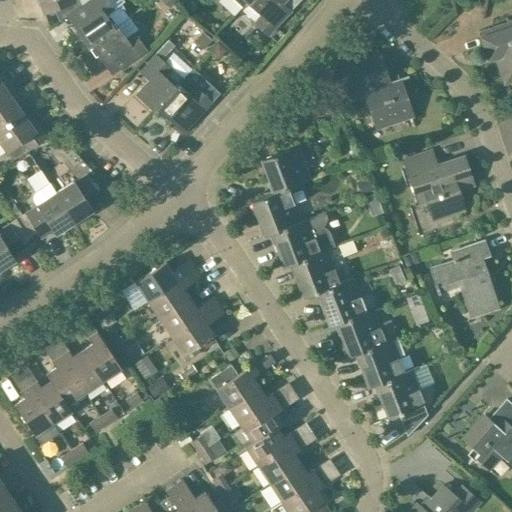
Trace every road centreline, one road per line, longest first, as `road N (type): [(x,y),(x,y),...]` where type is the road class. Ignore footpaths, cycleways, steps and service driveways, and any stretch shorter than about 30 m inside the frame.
road 1 (residential): [(369,511),(375,481),(365,454),(221,235),(171,198)]
road 2 (residential): [(171,198),(343,0)]
road 3 (residential): [(511,192),(488,111),(452,68),(364,0)]
road 4 (residential): [(3,36),(31,38),(95,122),(171,198)]
road 5 (residential): [(0,329),(44,306),(171,198)]
